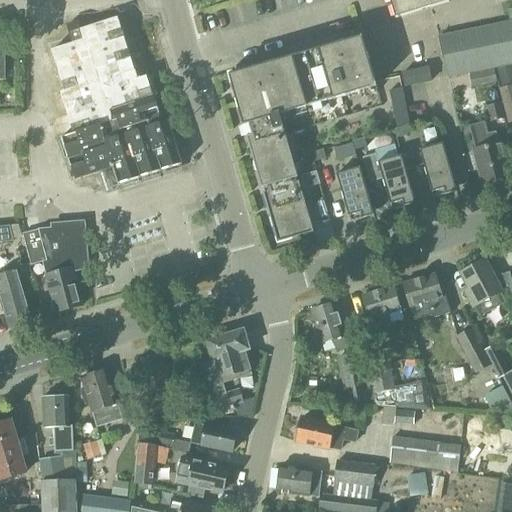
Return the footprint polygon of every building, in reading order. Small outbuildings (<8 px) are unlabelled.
[(383,0),(385,4),(390,3),(395,20),(448,3),(447,0),(383,0)] [(511,10),(507,11),(509,23),(438,38),(447,79),(511,65),(511,10)] [(68,159),(68,162),(65,163),(71,181),(74,180),(75,182),(112,170),(118,187),(120,186),(122,191),(140,186),(138,180),(141,179),(143,185),(161,179),(158,173),(161,172),(163,178),(181,172),(179,167),(182,166),(168,122),(163,124),(161,117),(164,117),(158,99),(155,100),(154,97),(157,96),(151,78),(148,79),(147,76),(142,78),(136,61),(132,62),(131,59),(135,57),(129,40),(125,42),(124,38),(128,37),(123,20),(119,21),(118,18),(84,29),(83,26),(79,27),(78,23),(66,27),(70,39),(48,46),(51,54),(48,55),(53,73),(57,71),(58,75),(54,76),(60,94),(58,94),(59,97),(51,99),(57,117),(65,114),(66,117),(58,120),(64,138),(61,139),(62,141),(58,142),(64,160),(68,159)] [(377,88),(362,38),(233,75),(232,73),(227,74),(231,86),(243,127),(279,116),(377,88)] [(511,65),(496,69),(500,83),(501,87),(511,84),(511,65)] [(402,74),(405,88),(430,82),(428,69),(402,74)] [(493,70),(469,76),(471,89),(496,84),(493,70)] [(511,88),(502,92),(510,124),(511,123),(511,88)] [(401,91),(389,93),(397,129),(409,127),(401,91)] [(504,121),(501,106),(487,109),(490,124),(504,121)] [(297,179),(279,116),(243,127),(249,126),(252,136),(246,138),(261,190),(264,189),(265,193),(262,194),(277,244),(313,234),(309,220),(299,183),(296,184),(295,180),(297,179)] [(495,134),(488,135),(485,123),(469,127),(472,140),(475,151),(474,152),(483,184),(508,177),(499,145),(498,145),(495,134)] [(396,139),(408,136),(406,128),(394,131),(396,139)] [(433,199),(456,193),(443,145),(419,151),(433,199)] [(314,163),(325,158),(322,151),(311,155),(314,163)] [(415,205),(414,201),(401,157),(378,163),(376,155),(362,159),(369,184),(382,180),(391,211),(415,205)] [(350,223),(373,216),(372,213),(360,168),(336,175),(350,223)] [(45,276),(73,269),(85,266),(81,226),(38,229),(38,230),(25,234),(25,233),(22,234),(30,265),(42,262),(45,276)] [(0,243),(13,242),(9,227),(0,227),(0,243)] [(483,262),(460,274),(469,290),(464,292),(473,309),(474,309),(479,318),(505,304),(500,295),(483,262)] [(73,269),(45,276),(55,313),(82,306),(73,269)] [(23,291),(17,271),(0,276),(0,298),(1,298),(10,328),(31,322),(23,291)] [(435,275),(402,285),(413,322),(432,316),(433,319),(450,314),(445,297),(441,298),(435,275)] [(393,289),(363,298),(369,321),(370,320),(373,328),(385,325),(383,317),(400,311),(393,289)] [(335,305),(310,312),(320,344),(334,340),(337,352),(348,349),(335,305)] [(471,331),(457,338),(475,374),(490,366),(471,331)] [(241,403),(238,391),(226,395),(223,383),(250,375),(249,371),(249,370),(243,351),(248,350),(243,333),(208,343),(213,360),(214,363),(204,366),(214,399),(219,416),(236,411),(235,408),(234,405),(241,403)] [(493,346),(482,351),(497,379),(500,377),(511,398),(511,370),(507,373),(493,346)] [(160,356),(135,363),(145,397),(170,391),(160,356)] [(364,356),(341,361),(351,408),(373,404),(364,356)] [(388,366),(368,370),(373,394),(391,391),(393,390),(393,388),(388,366)] [(107,370),(94,374),(109,424),(123,420),(118,405),(107,370)] [(109,424),(94,374),(81,378),(84,389),(80,390),(85,405),(89,404),(92,413),(97,428),(109,424)] [(423,382),(393,388),(393,390),(391,391),(394,406),(428,409),(423,382)] [(511,416),(511,405),(502,388),(484,398),(498,424),(511,416)] [(68,398),(42,399),(43,429),(53,429),(54,453),(73,452),(72,440),(70,440),(68,398)] [(167,405),(140,412),(144,429),(170,422),(167,405)] [(394,424),(414,425),(415,413),(395,412),(394,424)] [(302,419),(302,420),(297,422),(296,430),(299,434),(297,444),(328,450),(328,449),(339,451),(343,441),(348,442),(350,432),(333,428),(333,426),(302,419)] [(10,422),(0,425),(0,481),(10,478),(25,474),(10,422)] [(195,425),(190,445),(201,447),(201,448),(231,454),(235,433),(206,427),(195,425)] [(154,432),(151,444),(171,449),(174,436),(154,432)] [(390,460),(437,466),(440,447),(392,440),(390,460)] [(139,447),(136,484),(151,486),(155,449),(139,447)] [(459,449),(440,447),(437,466),(437,473),(456,475),(459,449)] [(39,461),(42,483),(75,481),(74,458),(62,458),(54,459),(39,461)] [(180,461),(176,480),(176,482),(189,485),(189,486),(222,493),(227,470),(193,463),(193,464),(180,461)] [(373,489),(375,467),(337,462),(335,483),(333,497),(321,496),(319,510),(334,511),(386,511),(387,505),(377,504),(377,503),(371,502),(373,489)] [(277,493),(308,497),(316,498),(320,473),(308,471),(308,468),(297,467),(297,470),(280,468),(277,493)] [(75,511),(75,481),(42,483),(41,483),(42,507),(0,507),(0,511),(75,511)] [(511,511),(511,485),(499,483),(495,511),(511,511)] [(128,511),(129,503),(84,497),(81,511),(128,511)] [(215,511),(216,510),(197,506),(198,504),(174,498),(172,511),(132,502),(130,511),(215,511)]
